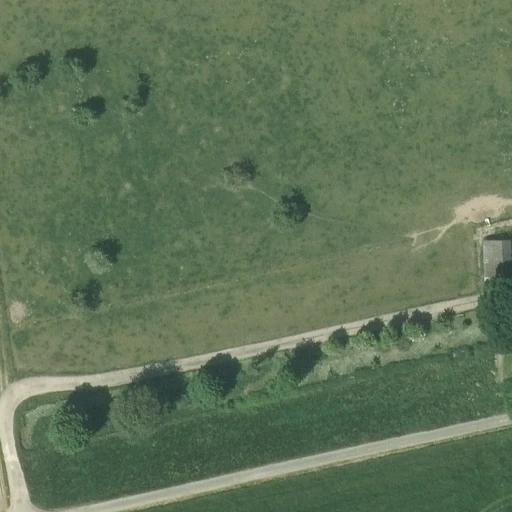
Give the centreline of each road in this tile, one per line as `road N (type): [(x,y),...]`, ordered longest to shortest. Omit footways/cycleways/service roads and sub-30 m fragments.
road 1 (track): [(6,402),(103,396),(511,306)]
road 2 (track): [(511,418),(83,511)]
